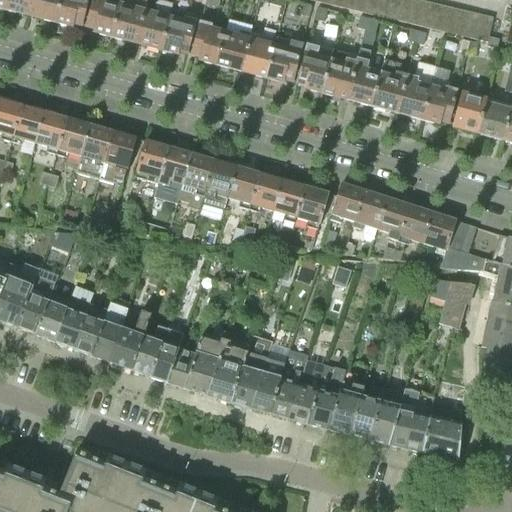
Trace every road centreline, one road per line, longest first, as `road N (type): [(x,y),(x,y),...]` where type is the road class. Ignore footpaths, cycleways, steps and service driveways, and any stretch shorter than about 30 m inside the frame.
road 1 (residential): [(511,202),(0,56)]
road 2 (residential): [(427,511),(276,469),(190,462),(0,394)]
